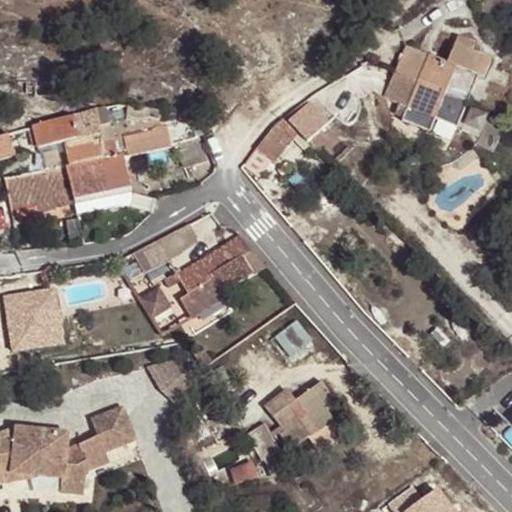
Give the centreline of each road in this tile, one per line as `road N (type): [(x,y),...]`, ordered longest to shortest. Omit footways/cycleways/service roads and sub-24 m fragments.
road 1 (residential): [(220,188),(511,496)]
road 2 (residential): [(411,0),(353,59),(266,121),(220,188)]
road 3 (residential): [(0,265),(127,246),(220,188)]
